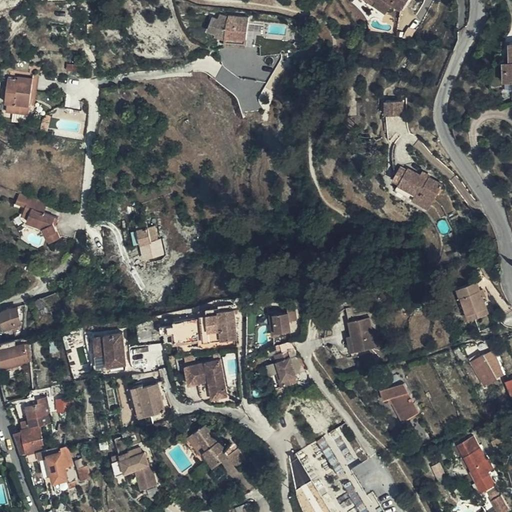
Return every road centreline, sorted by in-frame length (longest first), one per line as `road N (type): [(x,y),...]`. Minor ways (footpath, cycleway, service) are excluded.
road 1 (track): [(357,219),(328,201),(316,172),(315,86),(334,43),(320,19),(215,0)]
road 2 (residential): [(511,275),(499,217),(445,126),(446,85),(475,28),(477,0)]
